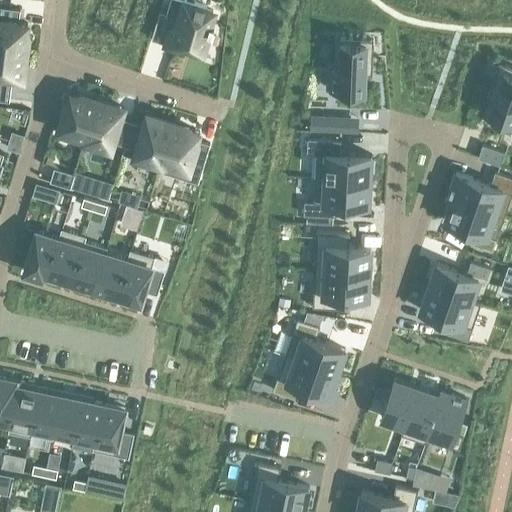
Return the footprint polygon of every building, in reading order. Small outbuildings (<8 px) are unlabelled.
[(181,0),(170,0),(165,21),(177,25),(172,42),(203,52),(211,26),(205,23),(209,9),(184,1),(181,0)] [(0,1),(0,47),(26,51),(29,26),(24,25),(12,24),(12,16),(14,3),(0,1)] [(327,64),(326,84),(359,86),(360,70),(367,70),(368,56),(361,56),(362,40),(336,39),(334,65),(327,64)] [(0,92),(3,93),(4,80),(5,73),(18,75),(19,72),(23,73),(26,51),(0,47),(0,92)] [(490,79),(486,92),(493,94),(487,109),(511,118),(511,69),(502,66),(497,81),(490,79)] [(68,98),(57,134),(85,143),(86,140),(100,97),(98,96),(97,99),(77,93),(77,94),(71,92),(69,98),(68,98)] [(100,97),(86,140),(111,148),(113,141),(125,145),(133,121),(121,117),(124,107),(121,106),(113,104),(114,101),(100,97)] [(133,121),(125,145),(137,148),(134,160),(159,168),(174,120),(160,115),(159,117),(151,115),(148,114),(145,124),(133,121)] [(324,116),(323,129),(349,130),(350,117),(324,116)] [(159,168),(158,169),(187,178),(191,164),(203,167),(210,143),(198,140),(199,138),(198,138),(200,132),(194,130),(194,129),(175,123),(176,120),(174,120),(159,168)] [(13,132),(8,148),(20,151),(24,136),(13,132)] [(312,138),(312,152),(321,152),(320,176),(366,179),(366,172),(368,172),(369,158),(367,158),(367,154),(335,152),(336,140),(312,138)] [(483,144),(479,157),(501,165),(505,152),(483,144)] [(187,178),(186,179),(187,179),(198,182),(199,182),(203,167),(191,164),(187,178)] [(55,167),(50,181),(72,187),(76,174),(55,167)] [(76,174),(72,187),(91,193),(95,178),(76,172),(76,174)] [(455,175),(447,199),(494,215),(502,192),(511,195),(511,192),(511,181),(494,176),(490,187),(455,175)] [(310,201),(309,213),(332,215),(333,202),(365,204),(365,199),(367,199),(367,186),(365,186),(366,179),(320,177),(319,201),(310,201)] [(84,197),(82,206),(93,210),(96,201),(84,197)] [(96,201),(93,210),(105,213),(108,205),(96,201)] [(451,201),(443,224),(473,234),(474,235),(470,247),(491,254),(495,242),(486,239),(494,216),(451,201)] [(127,205),(122,223),(137,228),(143,210),(127,205)] [(38,231),(26,272),(49,279),(51,274),(49,274),(60,237),(38,231)] [(308,231),(307,245),(317,246),(315,269),(361,272),(362,247),(330,246),(330,233),(308,231)] [(60,237),(49,274),(51,274),(72,281),(83,244),(60,237)] [(83,244),(72,281),(94,288),(106,251),(83,244)] [(106,251),(94,288),(117,295),(129,258),(106,251)] [(129,258),(117,295),(139,302),(143,289),(155,293),(162,269),(129,258)] [(437,266),(429,289),(473,305),(480,281),(490,284),(493,272),(472,265),(468,276),(437,266)] [(304,293),(304,307),(327,308),(327,295),(360,297),(361,272),(315,270),(314,294),(304,293)] [(429,289),(421,313),(452,324),(448,336),(470,344),(473,331),(465,328),(473,305),(429,289)] [(280,299),(279,305),(288,307),(290,300),(280,299)] [(297,320),(293,332),(303,335),(294,359),(337,374),(345,350),(315,339),(319,328),(297,320)] [(278,378),(273,391),(295,399),(299,387),(334,399),(342,375),(337,374),(294,359),(286,382),(278,378)] [(397,373),(381,416),(405,425),(420,381),(397,373)] [(0,375),(0,419),(12,422),(20,385),(22,385),(23,380),(0,375)] [(420,381),(405,425),(428,432),(441,393),(420,386),(421,381),(420,381)] [(20,385),(12,422),(33,427),(41,389),(22,385),(20,385)] [(378,386),(374,397),(381,399),(384,388),(378,386)] [(41,389),(33,427),(54,431),(62,394),(41,389)] [(441,393),(428,432),(451,441),(451,443),(459,447),(464,432),(456,429),(465,401),(441,393)] [(62,394),(54,431),(75,436),(83,398),(62,394)] [(83,398),(75,436),(96,440),(104,403),(83,398)] [(104,403),(96,440),(118,445),(131,448),(136,423),(123,420),(126,407),(104,403)] [(5,455),(3,466),(12,468),(15,455),(6,453),(5,455)] [(379,461),(377,469),(389,472),(390,464),(379,461)] [(241,462),(238,475),(247,477),(242,501),(287,510),(292,486),(261,479),(263,467),(241,462)] [(34,464),(32,473),(44,475),(46,467),(34,464)] [(402,466),(400,474),(412,477),(414,469),(402,466)] [(46,467),(44,475),(57,478),(58,469),(46,467)] [(0,471),(0,485),(13,488),(16,475),(0,471)] [(424,475),(423,483),(434,485),(436,477),(424,475)] [(89,476),(86,490),(101,493),(104,479),(89,476)] [(75,479),(73,488),(85,490),(87,482),(75,479)] [(356,486),(350,509),(363,511),(396,511),(400,496),(409,498),(412,485),(389,479),(387,492),(356,486)] [(47,483),(42,509),(55,511),(61,486),(47,483)] [(452,493),(449,504),(455,505),(458,494),(452,493)] [(286,511),(287,510),(242,501),(240,511),(286,511)]
